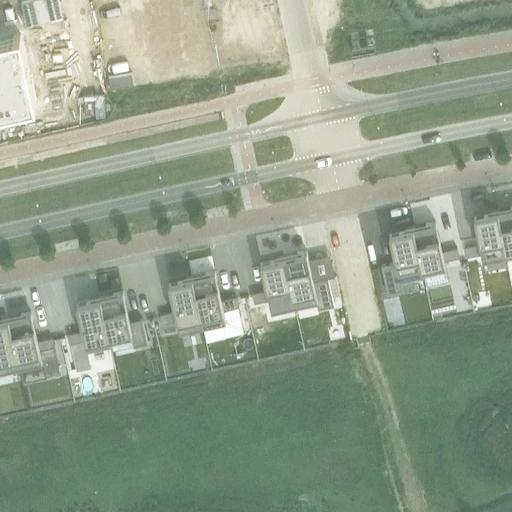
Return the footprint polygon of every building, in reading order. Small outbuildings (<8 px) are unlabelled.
[(238,0),(135,0),(62,16),(78,90),(233,55),(226,23),(243,19),(238,0)] [(0,112),(36,104),(20,34),(0,38),(0,112)] [(511,207),(497,210),(506,255),(511,254),(511,207)] [(480,244),(465,247),(467,257),(482,254),(483,260),(506,255),(497,210),(474,215),(480,244)] [(436,222),(413,227),(423,272),(424,272),(446,267),(445,261),(459,257),(457,247),(442,251),(436,222)] [(396,262),(382,265),(388,294),(404,290),(402,281),(425,276),(424,272),(423,272),(413,227),(389,232),(396,262)] [(307,250),(284,256),(295,305),(317,300),(319,309),(335,305),(328,277),(314,280),(307,250)] [(267,290),(252,293),(254,303),(269,300),(272,311),(295,305),(284,256),(261,261),(267,290)] [(215,271),(192,276),(203,326),(226,321),(224,310),(239,307),(236,297),(222,300),(215,271)] [(175,311),(160,314),(163,324),(177,321),(180,331),(203,326),(192,276),(169,281),(175,311)] [(123,292),(100,297),(109,337),(110,337),(131,332),(134,346),(148,343),(143,319),(130,322),(123,292)] [(83,331),(68,334),(71,344),(85,341),(88,352),(112,346),(110,337),(109,337),(100,297),(77,302),(83,331)] [(31,312),(8,317),(19,367),(42,362),(40,351),(55,348),(53,338),(38,341),(31,312)] [(0,371),(19,367),(8,317),(0,319),(0,371)]
